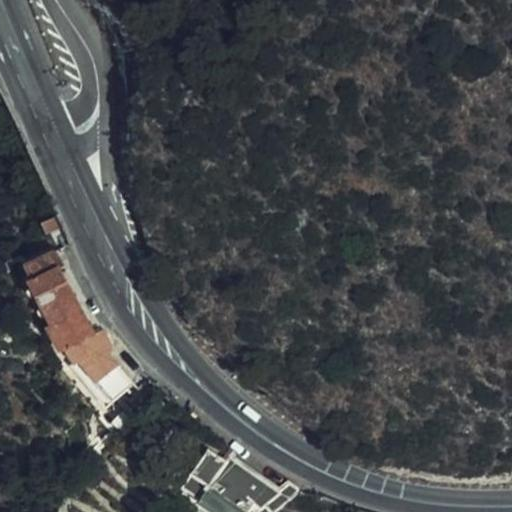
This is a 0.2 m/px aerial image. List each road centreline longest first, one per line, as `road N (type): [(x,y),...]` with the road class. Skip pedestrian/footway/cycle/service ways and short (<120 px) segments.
road 1 (secondary): [(50,143),(109,271),(168,351),(236,416),(288,453),(364,490),(407,501),(511,505)]
road 2 (tertiary): [(56,0),(93,59),(100,88),(91,127),(50,143)]
road 3 (secondary): [(0,25),(50,143)]
